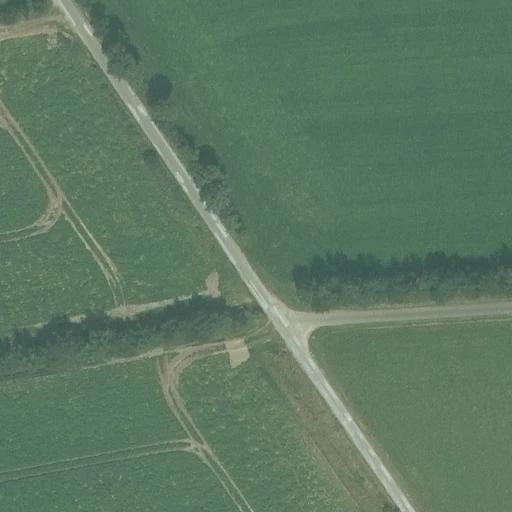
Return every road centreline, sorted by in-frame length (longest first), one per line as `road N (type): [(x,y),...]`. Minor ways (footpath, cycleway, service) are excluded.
road 1 (unclassified): [(65,0),(282,325)]
road 2 (unclassified): [(511,310),(282,325)]
road 3 (unclassified): [(282,325),(408,511)]
